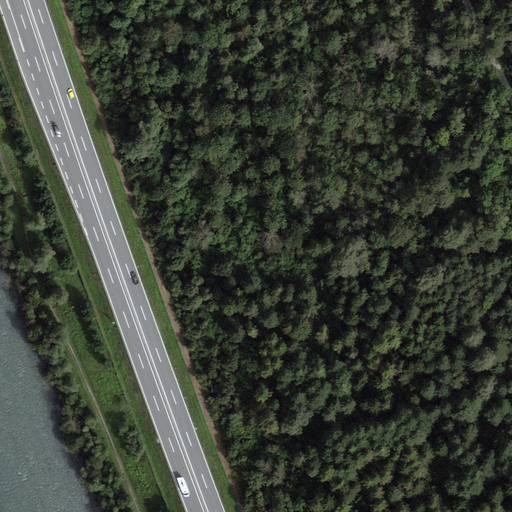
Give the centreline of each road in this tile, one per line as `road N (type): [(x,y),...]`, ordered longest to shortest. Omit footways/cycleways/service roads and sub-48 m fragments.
road 1 (trunk): [(13,0),(196,511)]
road 2 (trunk): [(215,511),(36,0)]
road 3 (track): [(511,111),(458,0)]
